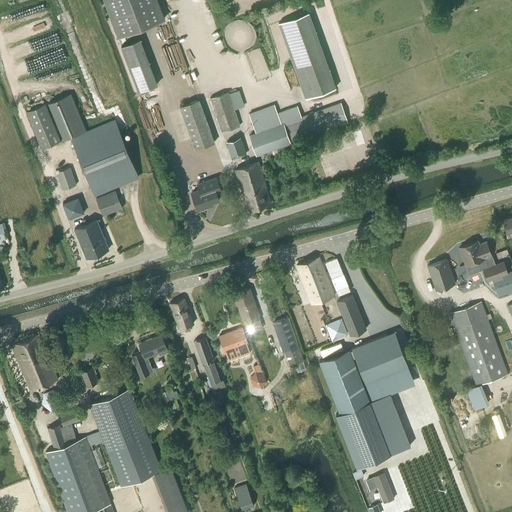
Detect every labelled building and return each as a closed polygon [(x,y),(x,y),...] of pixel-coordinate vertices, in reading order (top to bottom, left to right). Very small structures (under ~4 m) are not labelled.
[(102,0),(116,37),(163,20),(155,0),(102,0)] [(335,87),(308,12),(278,23),(305,98),(335,87)] [(157,84),(140,39),(120,46),(138,92),(157,84)] [(221,131),(239,126),(228,92),(210,98),(221,131)] [(63,139),(85,131),(70,94),(48,103),(63,139)] [(195,149),(213,142),(198,99),(180,106),(195,149)] [(256,155),(347,122),(340,102),(301,116),(297,106),(277,113),(273,104),(248,113),(255,133),(248,135),(256,155)] [(41,149),(59,141),(44,104),(26,112),(41,149)] [(94,194),(138,176),(119,132),(114,120),(71,138),(94,194)] [(247,154),(240,137),(226,142),(232,159),(247,154)] [(247,210),(269,203),(258,161),(235,169),(247,210)] [(61,189),(75,184),(69,167),(55,171),(61,189)] [(196,210),(205,207),(204,204),(218,200),(216,193),(222,191),(217,176),(196,184),(198,190),(191,193),(196,210)] [(103,215),(122,207),(115,190),(96,198),(103,215)] [(68,219),(84,213),(78,197),(62,203),(68,219)] [(511,216),(502,220),(507,234),(511,231),(511,216)] [(97,220),(75,229),(87,259),(109,250),(97,220)] [(478,243),(477,240),(458,247),(465,265),(485,257),(489,267),(483,269),(487,281),(492,279),(498,295),(511,290),(511,270),(507,273),(503,261),(494,264),(486,241),(478,243)] [(319,256),(296,265),(310,304),(333,295),(319,256)] [(446,259),(445,259),(427,265),(435,289),(454,283),(446,259)] [(248,322),(260,318),(250,288),(232,294),(236,305),(237,305),(243,324),(244,324),(244,325),(249,323),(248,322)] [(350,335),(366,328),(352,295),(336,301),(350,335)] [(193,323),(184,297),(170,303),(179,328),(184,327),(185,331),(190,329),(188,325),(193,323)] [(477,385),(507,374),(480,302),(450,313),(477,385)] [(334,338),(341,322),(325,316),(319,332),(334,338)] [(272,323),(283,352),(284,351),(289,364),(303,359),(288,317),(272,323)] [(243,328),(220,336),(226,353),(227,353),(230,360),(250,353),(248,346),(249,345),(243,328)] [(266,335),(264,329),(256,328),(251,334),(253,340),(261,341),(266,335)] [(389,393),(414,384),(394,331),(351,348),(372,400),(389,393)] [(39,333),(12,344),(31,390),(57,380),(39,333)] [(160,355),(168,352),(161,333),(137,343),(141,353),(140,353),(139,350),(131,353),(140,376),(154,370),(148,357),(159,352),(160,355)] [(194,341),(203,363),(215,359),(206,336),(194,341)] [(339,413),(369,401),(349,349),(318,361),(339,413)] [(220,381),(214,362),(203,365),(210,384),(220,381)] [(236,388),(244,386),(238,363),(230,365),(236,388)] [(92,367),(81,371),(86,386),(98,381),(92,367)] [(129,387),(89,403),(121,485),(153,473),(161,469),(129,387)] [(176,399),(172,388),(161,392),(165,403),(176,399)] [(44,393),(43,403),(51,409),(60,405),(61,395),(53,389),(44,393)] [(447,393),(452,416),(461,414),(456,391),(447,393)] [(409,446),(389,393),(372,400),(369,401),(339,413),(335,414),(355,467),(409,446)] [(62,426),(81,419),(77,407),(58,415),(62,426)] [(113,511),(85,436),(66,443),(59,423),(47,427),(53,445),(62,471),(77,511),(85,511),(95,509),(96,511),(113,511)] [(246,483),(234,488),(242,510),(254,506),(246,483)]
